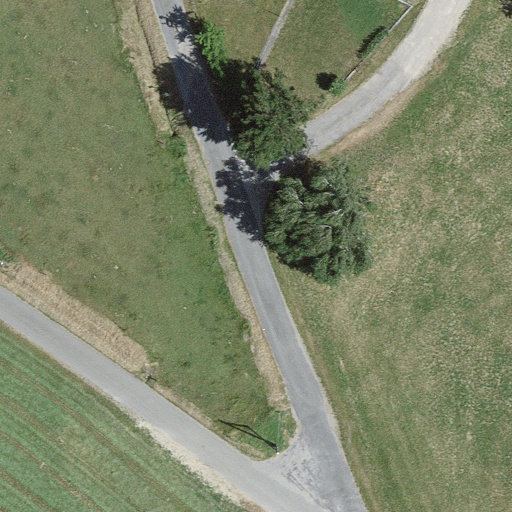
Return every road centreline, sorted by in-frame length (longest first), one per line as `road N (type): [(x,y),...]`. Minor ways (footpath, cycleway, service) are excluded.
road 1 (track): [(347,511),(215,227),(150,0)]
road 2 (track): [(293,511),(0,302)]
